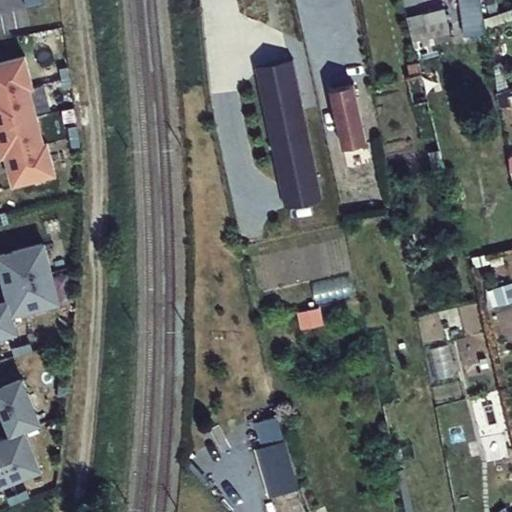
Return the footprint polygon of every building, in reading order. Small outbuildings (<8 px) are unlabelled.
[(486,35),(479,0),(458,0),(465,37),(486,35)] [(406,14),(413,50),(454,43),(447,7),(406,14)] [(27,54),(0,60),(0,138),(3,152),(7,151),(14,180),(56,170),(49,141),(45,142),(30,84),(34,83),(27,54)] [(292,60),(255,68),(286,210),(324,202),(292,60)] [(447,180),(421,82),(404,86),(429,185),(447,180)] [(370,161),(352,83),(328,88),(346,167),(370,161)] [(10,300),(13,313),(60,301),(46,242),(0,253),(0,259),(2,267),(10,300)] [(0,335),(18,331),(13,313),(10,300),(0,302),(0,335)] [(0,402),(13,434),(25,429),(42,422),(24,376),(0,386),(0,402)] [(261,475),(291,467),(277,416),(247,424),(261,475)] [(0,491),(43,474),(25,429),(13,434),(0,438),(0,491)]
